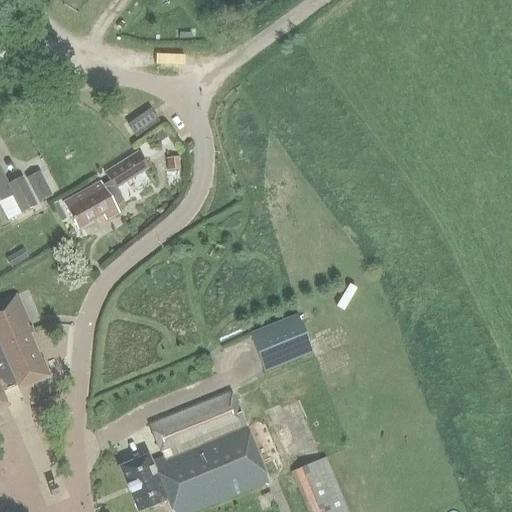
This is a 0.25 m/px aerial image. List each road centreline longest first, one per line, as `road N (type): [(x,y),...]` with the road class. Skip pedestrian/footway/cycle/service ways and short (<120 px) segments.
road 1 (residential): [(88,511),(75,368),(86,311),(119,266),(184,211),(197,193),(203,152),(189,94),(84,73)]
road 2 (track): [(189,94),(326,0)]
